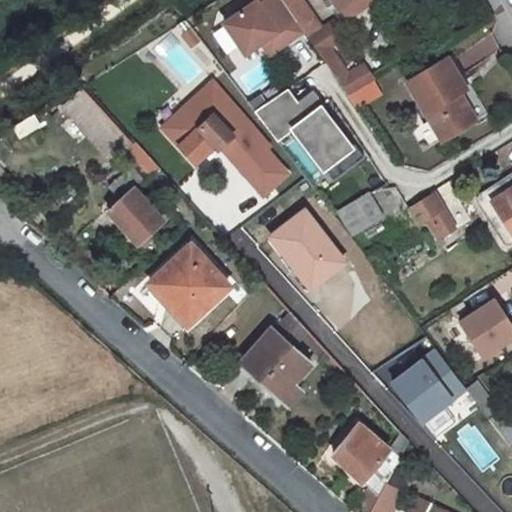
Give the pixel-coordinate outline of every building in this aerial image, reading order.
[(298,0),(281,0),(317,53),(326,46),(339,38),(328,19),(316,27),(298,0)] [(326,0),(336,14),(341,10),(347,21),(377,0),(326,0)] [(494,36),(466,47),(473,64),(500,53),(494,36)] [(326,46),(317,53),(334,78),(342,73),(326,46)] [(400,47),(378,61),(385,72),(407,58),(400,47)] [(447,57),(407,82),(441,138),(475,118),(459,91),(465,87),(447,57)] [(342,73),(334,78),(347,95),(368,81),(357,63),(342,73)] [(81,87),(57,107),(105,161),(128,140),(81,87)] [(286,88),(253,111),(275,142),(289,132),(325,184),(361,159),(311,90),(295,101),(286,88)] [(229,93),(208,111),(218,122),(238,104),(229,93)] [(197,127),(176,145),(192,162),(212,145),(216,148),(251,118),(238,104),(218,122),(208,111),(194,123),(197,127)] [(146,129),(134,139),(148,155),(161,143),(146,129)] [(370,158),(350,165),(360,191),(379,184),(370,158)] [(440,232),(459,220),(425,170),(392,191),(402,206),(416,197),(440,232)] [(67,180),(43,207),(57,219),(82,193),(67,180)] [(511,231),(511,184),(490,199),(511,231)] [(132,187),(103,212),(133,244),(161,218),(132,187)] [(351,233),(378,213),(363,193),(335,214),(351,233)] [(303,209),(269,236),(286,257),(292,265),(297,261),(316,284),(343,263),(303,209)] [(190,244),(149,279),(187,320),(226,284),(190,244)] [(286,257),(281,261),(306,292),(316,284),(297,261),(292,265),(286,257)] [(480,363),(511,341),(511,325),(492,296),(453,322),(480,363)] [(309,364),(289,347),(306,328),(289,310),(242,362),(281,397),(309,364)] [(211,314),(192,322),(198,335),(217,326),(211,314)] [(441,333),(429,342),(448,367),(460,359),(441,333)] [(511,442),(511,418),(504,408),(488,420),(508,445),(511,442)] [(349,434),(332,453),(368,486),(352,511),(370,511),(387,481),(409,442),(405,438),(391,452),(360,423),(351,435),(349,434)] [(387,481),(370,511),(398,511),(409,494),(387,481)] [(443,511),(418,499),(412,511),(443,511)]
